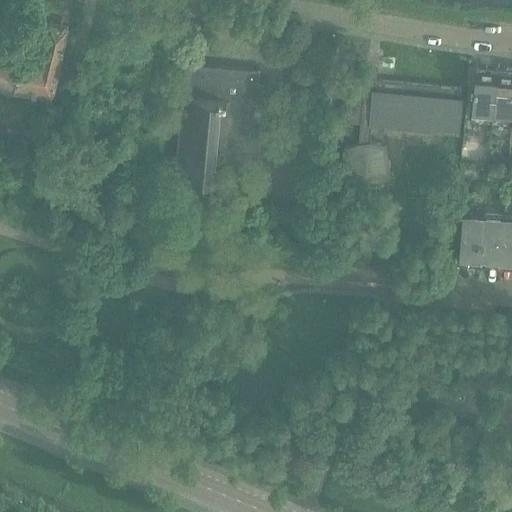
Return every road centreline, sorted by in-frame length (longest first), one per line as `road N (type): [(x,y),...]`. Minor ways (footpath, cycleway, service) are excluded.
road 1 (tertiary): [(261,511),(0,403)]
road 2 (residential): [(511,44),(233,0)]
